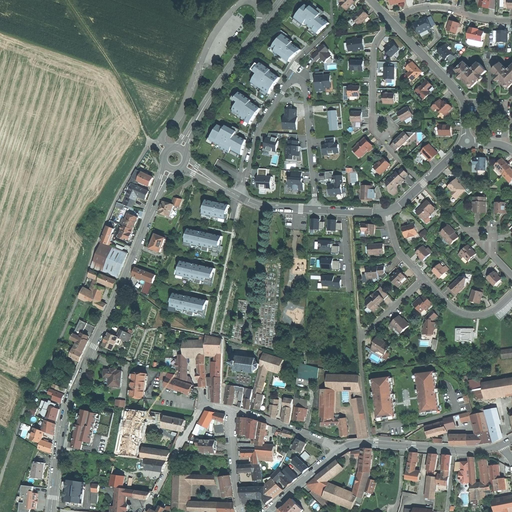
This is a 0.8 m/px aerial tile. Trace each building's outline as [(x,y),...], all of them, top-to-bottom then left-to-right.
[(343,6),(347,10),(350,7),(351,8),(355,5),(353,4),(355,2),(353,0),(343,0),(340,3),(343,6)] [(484,8),(489,9),(490,0),(477,0),(478,0),(480,1),(479,6),(484,8)] [(306,5),(296,18),(304,25),(305,24),(318,34),(324,29),(330,23),(317,14),(319,12),(311,6),(310,8),(306,5)] [(354,18),(360,25),(369,16),(366,12),(363,9),(354,18)] [(420,21),(414,24),(419,34),(420,33),(432,27),(427,18),(420,21)] [(447,30),(457,33),(460,24),(455,22),(450,21),(447,30)] [(433,31),(432,27),(420,33),(422,37),(433,31)] [(469,39),(482,42),(485,32),(479,31),(475,30),(475,29),(473,28),(470,28),(470,29),(467,39),(469,39)] [(503,31),(498,31),(498,42),(508,42),(508,31),(503,31)] [(487,32),(485,32),(482,42),(469,39),(468,43),(469,45),(481,48),(483,47),(487,32)] [(283,35),(272,48),(275,50),(275,51),(290,62),(295,56),(301,50),(289,41),(290,40),(283,35)] [(358,50),(365,49),(364,43),(363,39),(358,39),(358,38),(353,39),(354,40),(348,41),(350,51),(353,51),(354,52),(358,52),(358,50)] [(388,53),(392,57),(399,50),(393,43),(385,50),(388,53)] [(440,50),(438,52),(441,55),(446,60),(447,58),(450,61),(455,56),(447,48),(449,46),(447,43),(442,48),(440,47),(438,49),(440,50)] [(318,51),(312,56),(317,61),(321,58),(325,62),(331,57),(327,52),(329,50),(324,45),(319,49),(318,50),(318,51)] [(352,70),(364,71),(364,66),(364,61),(352,61),(352,70)] [(407,67),(406,68),(409,72),(407,74),(413,81),(422,72),(418,67),(413,62),(412,62),(407,67)] [(465,62),(456,70),(460,75),(459,76),(470,87),(473,87),(476,83),(483,77),(482,76),(487,71),(479,63),(472,70),(465,62)] [(270,94),(280,78),(264,67),(265,66),(260,63),(255,72),(258,74),(252,82),(262,88),(270,94)] [(497,76),(496,77),(502,83),(506,88),(509,88),(511,85),(511,66),(508,70),(501,63),(493,71),(497,76)] [(395,67),(385,67),(385,72),(385,78),(395,78),(395,67)] [(324,72),(316,72),(317,83),(318,91),(325,91),(325,88),(331,87),(330,75),(324,76),(324,72)] [(416,92),(423,100),(430,94),(428,91),(433,87),(430,83),(427,81),(416,92)] [(349,100),(359,100),(359,92),(359,87),(349,87),(349,100)] [(251,124),(261,109),(248,100),(249,99),(239,92),(235,99),(239,102),(234,110),(241,115),(240,117),(245,121),(251,124)] [(395,94),(384,94),(384,104),(387,104),(394,104),(395,94)] [(440,100),(432,108),(435,111),(437,109),(440,113),(443,113),(446,116),(451,112),(450,111),(453,108),(450,105),(448,105),(446,102),(445,101),(443,103),(440,100)] [(343,128),(341,103),(327,105),(328,119),(329,123),(331,123),(332,129),(343,128)] [(400,117),(403,122),(413,116),(408,107),(398,113),(400,117)] [(286,109),(285,117),(297,117),(297,110),(286,109)] [(352,122),(362,122),(362,117),(363,112),(352,112),(352,122)] [(284,121),(284,129),(297,130),(298,121),(297,121),(297,118),(298,118),(298,117),(297,117),(285,117),(284,117),(284,121)] [(219,125),(210,139),(221,145),(220,148),(226,151),(230,153),(232,149),(243,155),(246,140),(233,133),(234,130),(226,126),(225,128),(219,125)] [(440,135),(451,135),(452,130),(452,126),(440,125),(440,135)] [(393,149),(395,152),(403,144),(403,145),(415,133),(405,132),(390,146),(393,149)] [(264,147),(263,151),(269,153),(270,150),(276,151),(279,141),(277,140),(279,134),(269,133),(268,138),(267,138),(266,142),(265,142),(264,147)] [(335,137),(326,138),(326,143),(326,146),(323,146),(324,155),(334,154),(334,153),(339,152),(339,145),(335,145),(334,145),(334,143),(335,143),(335,137)] [(354,148),(362,156),(368,150),(372,147),(372,146),(368,141),(365,138),(354,148)] [(289,141),(289,146),(287,146),(286,159),(293,159),(293,156),(298,156),(298,161),(302,161),(302,152),(301,147),(299,147),(299,141),(297,141),(289,141)] [(429,160),(430,160),(434,156),(438,153),(429,144),(422,152),(429,160)] [(426,162),(429,160),(422,152),(419,155),(426,162)] [(477,170),(486,170),(487,158),(480,158),(480,157),(477,157),(474,157),(474,165),(477,165),(477,170)] [(375,166),(382,173),(390,165),(386,161),(384,158),(375,166)] [(218,160),(215,166),(232,175),(235,169),(218,160)] [(496,166),(504,175),(511,168),(507,163),(504,160),(496,166)] [(388,184),(390,187),(390,192),(393,195),(397,192),(397,186),(398,185),(400,183),(402,183),(405,180),(403,179),(408,174),(403,168),(398,173),(397,172),(388,181),(388,184)] [(511,169),(511,168),(504,175),(503,175),(511,184),(511,169)] [(267,169),(259,169),(258,176),(257,179),(257,188),(260,188),(260,189),(266,189),(266,188),(271,188),(272,182),(273,182),(273,177),(267,177),(267,169)] [(130,182),(134,184),(137,185),(140,181),(139,181),(143,173),(137,170),(130,182)] [(303,171),(293,171),(292,178),(290,178),(289,188),(293,188),(293,190),(304,190),(304,183),(303,183),(303,181),(303,179),(302,179),(303,171)] [(333,171),(326,172),(326,179),(332,179),(332,182),(332,184),(329,185),(330,195),(342,194),(341,184),(343,183),(343,175),(333,176),(333,171)] [(154,178),(143,173),(139,181),(140,181),(141,182),(145,184),(150,186),(152,182),(154,178)] [(455,180),(456,180),(465,190),(469,195),(473,191),(460,177),(459,177),(459,176),(455,180)] [(454,196),(456,198),(465,190),(456,180),(453,183),(449,187),(453,192),(452,193),(454,196)] [(136,200),(138,196),(136,195),(138,186),(137,185),(134,184),(128,196),(129,197),(136,200)] [(367,200),(373,200),(373,199),(373,189),(373,185),(370,184),(370,186),(362,186),(362,190),(362,192),(361,199),(367,200)] [(451,199),(454,196),(452,193),(453,192),(449,187),(445,184),(441,188),(444,192),(451,199)] [(138,196),(146,199),(147,195),(149,191),(138,186),(136,195),(138,196)] [(375,190),(373,189),(373,199),(376,199),(376,200),(377,200),(384,199),(378,186),(377,186),(375,190)] [(125,205),(132,208),(136,200),(129,197),(125,205)] [(480,213),(486,213),(486,205),(485,205),(485,202),(486,202),(486,198),(474,197),(473,202),(472,202),(472,213),(479,213),(480,214),(480,213)] [(175,198),(172,205),(174,205),(179,207),(182,199),(175,198)] [(206,200),(204,209),(205,209),(207,210),(205,216),(224,220),(225,214),(227,214),(228,214),(230,205),(223,203),(223,204),(220,203),(218,202),(217,204),(216,203),(214,203),(215,202),(206,200)] [(416,212),(425,221),(428,217),(431,215),(429,213),(431,212),(433,214),(436,211),(434,209),(435,208),(428,200),(421,206),(416,212)] [(172,205),(164,202),(162,208),(160,213),(170,216),(174,205),(172,205)] [(500,214),(505,214),(507,214),(507,208),(505,208),(505,203),(496,203),(496,214),(500,214)] [(128,216),(124,225),(134,229),(136,224),(138,217),(135,216),(132,215),(128,214),(128,216)] [(320,229),(320,222),(320,219),(320,220),(318,220),(316,220),(316,219),(312,219),(311,229),(315,229),(315,230),(320,231),(320,229)] [(337,230),(337,223),(337,220),(334,220),(329,220),(328,231),(332,231),(332,232),(337,232),(337,230)] [(367,235),(375,235),(375,229),(375,225),(369,225),(369,224),(363,224),(362,231),(361,231),(361,235),(367,236),(367,235)] [(409,226),(404,227),(407,237),(408,237),(408,238),(415,236),(415,235),(418,234),(415,224),(409,226)] [(125,237),(130,239),(132,234),(132,233),(134,229),(124,225),(119,237),(124,239),(125,237)] [(101,242),(102,242),(111,246),(112,243),(111,242),(113,237),(114,234),(112,233),(114,229),(108,226),(101,242)] [(441,234),(451,245),(459,238),(455,233),(453,230),(449,226),(441,234)] [(197,231),(189,229),(187,238),(189,239),(188,244),(204,248),(203,251),(210,252),(210,249),(217,251),(218,245),(220,246),(221,246),(223,236),(206,232),(205,233),(203,232),(200,231),(200,233),(198,232),(197,232),(197,231)] [(426,229),(420,235),(423,238),(429,232),(426,229)] [(166,238),(156,234),(153,241),(150,248),(154,250),(153,251),(157,253),(157,251),(160,252),(166,238)] [(332,251),(332,246),(332,244),(332,242),(320,241),(320,250),(332,251)] [(92,267),(118,278),(123,266),(129,253),(123,251),(116,248),(111,246),(102,242),(98,254),(97,254),(92,267)] [(369,246),(370,254),(370,255),(375,254),(375,255),(378,255),(379,254),(380,254),(385,253),(384,249),(384,244),(369,245),(369,246)] [(468,245),(458,254),(462,258),(464,256),(469,261),(477,254),(472,249),(468,245)] [(420,256),(424,261),(431,254),(430,253),(427,250),(424,246),(417,253),(420,256)] [(333,269),(333,263),(333,261),(333,259),(327,258),(327,259),(322,259),(322,268),(333,269)] [(39,291),(51,264),(43,260),(31,288),(39,291)] [(182,261),(179,270),(180,270),(182,271),(181,277),(197,280),(196,283),(202,284),(203,282),(210,283),(211,277),(213,278),(216,268),(198,265),(195,264),(193,263),(192,265),(191,265),(189,264),(190,263),(182,261)] [(437,275),(440,278),(447,272),(447,271),(444,268),(440,264),(433,271),(437,275)] [(367,274),(368,279),(381,278),(383,280),(388,275),(385,272),(385,269),(385,266),(367,268),(367,274)] [(156,275),(136,267),(134,271),(133,275),(146,280),(153,283),(156,275)] [(49,301),(56,304),(67,270),(60,268),(49,301)] [(89,275),(99,279),(101,274),(91,270),(89,275)] [(390,278),(398,287),(402,284),(403,285),(408,279),(403,274),(399,270),(390,278)] [(487,278),(495,286),(502,279),(498,275),(494,272),(487,278)] [(73,273),(60,308),(70,312),(83,276),(73,273)] [(98,281),(114,288),(117,281),(101,274),(99,279),(98,281)] [(334,286),(334,280),(335,278),(335,276),(334,276),(329,275),(329,276),(324,276),(323,285),(334,286)] [(450,287),(457,294),(465,286),(467,279),(466,277),(461,277),(450,287)] [(149,294),(153,283),(146,280),(142,292),(149,294)] [(84,288),(79,299),(104,310),(106,305),(99,301),(101,296),(104,289),(94,284),(90,291),(84,288)] [(366,304),(374,312),(379,307),(378,306),(381,303),(389,295),(381,287),(369,298),(371,300),(366,304)] [(455,295),(457,294),(450,287),(449,288),(452,291),(455,295)] [(475,300),(480,301),(483,292),(473,289),(470,298),(475,300)] [(174,293),(172,302),(173,302),(175,303),(173,309),(189,312),(189,315),(195,316),(195,314),(202,315),(204,309),(206,310),(208,301),(191,297),(188,296),(186,295),(185,297),(184,297),(182,296),(183,295),(174,293)] [(433,304),(425,295),(418,301),(417,300),(416,302),(413,304),(421,312),(425,309),(426,310),(433,304)] [(425,318),(427,321),(424,323),(424,328),(423,328),(423,334),(427,334),(428,336),(431,336),(432,335),(434,335),(434,329),(436,329),(436,323),(433,322),(433,320),(434,320),(438,316),(435,313),(433,310),(425,318)] [(394,321),(389,325),(399,335),(409,326),(399,316),(394,321)] [(81,320),(74,334),(81,338),(83,333),(88,323),(81,320)] [(462,328),(456,328),(456,341),(474,341),(474,329),(462,328)] [(121,329),(117,337),(118,337),(123,339),(129,342),(132,335),(133,331),(129,330),(128,333),(121,329)] [(83,333),(81,338),(74,334),(72,339),(78,342),(75,348),(83,352),(87,346),(89,341),(87,340),(89,336),(83,333)] [(117,337),(109,333),(106,340),(103,346),(113,350),(115,344),(118,337),(117,337)] [(183,341),(183,354),(183,355),(186,355),(198,355),(205,355),(206,355),(206,353),(206,336),(201,335),(201,341),(183,341)] [(223,339),(206,336),(206,353),(216,353),(222,353),(223,339)] [(375,343),(371,350),(376,352),(377,351),(379,351),(381,352),(384,351),(386,353),(387,351),(390,346),(386,344),(386,343),(384,342),(385,341),(382,339),(381,340),(377,338),(375,341),(374,342),(375,343)] [(69,356),(80,361),(81,357),(83,353),(73,348),(71,352),(69,356)] [(511,349),(501,350),(502,358),(511,357),(511,349)] [(389,353),(387,351),(386,353),(384,351),(381,352),(385,355),(383,358),(386,360),(390,355),(389,353)] [(268,368),(281,372),(284,360),(264,353),(260,365),(261,366),(268,368)] [(237,360),(233,359),(232,366),(236,367),(235,371),(255,373),(255,371),(259,368),(259,364),(256,361),(256,358),(237,356),(237,360)] [(298,377),(317,382),(319,368),(300,363),(298,377)] [(208,386),(205,364),(198,364),(199,373),(200,378),(201,387),(204,387),(208,386)] [(261,394),(268,368),(261,366),(254,393),(255,393),(261,394)] [(114,370),(105,369),(105,373),(104,377),(110,377),(110,386),(121,387),(122,371),(117,371),(117,369),(115,369),(114,370)] [(434,371),(417,373),(417,374),(418,382),(419,389),(419,394),(419,395),(420,400),(421,410),(421,413),(427,412),(427,413),(430,413),(434,412),(434,411),(439,411),(439,408),(437,394),(437,389),(435,380),(435,373),(434,371)] [(147,374),(134,372),(131,397),(145,399),(146,387),(147,374)] [(355,390),(362,390),(360,376),(327,374),(327,389),(334,390),(355,390)] [(164,387),(189,395),(191,390),(193,385),(176,380),(168,377),(167,378),(164,387)] [(390,377),(373,379),(373,380),(374,387),(374,392),(375,397),(377,415),(377,418),(383,418),(383,419),(387,418),(390,418),(390,417),(395,416),(395,413),(394,407),(394,402),(393,399),(393,394),(391,385),(391,378),(390,377)] [(485,397),(511,392),(511,378),(483,383),(485,397)] [(480,398),(485,397),(483,383),(482,379),(472,380),(469,381),(471,391),(480,398)] [(51,387),(65,393),(67,389),(66,388),(52,383),(51,387)] [(229,405),(233,405),(235,390),(236,386),(228,385),(225,404),(229,405)] [(333,419),(334,390),(327,389),(322,389),(321,417),(323,417),(321,425),(322,426),(338,425),(340,425),(339,420),(338,419),(333,419)] [(53,400),(61,403),(63,399),(64,395),(56,392),(55,396),(53,400)] [(264,395),(261,394),(255,393),(252,408),(256,409),(261,410),(264,395)] [(463,397),(468,412),(472,411),(467,396),(463,397)] [(284,407),(285,407),(292,408),(294,399),(286,398),(284,407)] [(296,405),(296,407),(308,409),(308,400),(298,398),(294,398),(293,404),(296,405)] [(356,398),(355,399),(358,414),(365,413),(363,405),(363,398),(356,398)] [(126,401),(116,400),(116,408),(125,409),(126,401)] [(47,417),(57,420),(58,415),(60,409),(55,408),(56,404),(47,401),(44,409),(49,411),(47,417)] [(28,413),(35,415),(38,408),(31,405),(28,413)] [(286,422),(290,424),(292,408),(285,407),(283,421),(286,422)] [(300,421),(305,421),(305,416),(307,417),(308,409),(296,407),(294,420),(300,421)] [(77,428),(72,447),(83,449),(84,445),(92,446),(95,434),(109,437),(114,413),(100,410),(99,414),(94,413),(94,412),(83,409),(79,425),(78,425),(77,428)] [(123,439),(120,454),(137,456),(168,461),(171,453),(168,452),(140,448),(140,447),(137,447),(142,419),(148,419),(149,413),(128,410),(125,429),(115,427),(114,437),(123,439)] [(486,412),(494,442),(501,439),(499,432),(496,410),(486,412)] [(205,413),(199,423),(208,428),(211,423),(212,420),(214,419),(215,413),(208,411),(205,413)] [(474,419),(477,434),(489,432),(484,412),(473,415),(474,419)] [(215,413),(214,419),(223,422),(225,415),(215,413)] [(369,437),(365,413),(358,414),(361,438),(369,437)] [(157,425),(163,426),(165,415),(159,414),(157,425)] [(186,420),(172,418),(172,416),(165,415),(163,426),(163,427),(184,431),(185,426),(186,420)] [(444,419),(445,422),(446,428),(455,426),(452,416),(444,419)] [(248,418),(239,417),(238,426),(238,434),(247,435),(248,418)] [(255,438),(257,439),(259,421),(255,420),(249,418),(248,438),(253,438),(255,439),(255,438)] [(346,418),(339,420),(340,425),(338,425),(338,427),(340,427),(342,437),(345,436),(349,435),(346,418)] [(42,428),(42,430),(45,431),(54,435),(55,430),(56,424),(46,420),(42,428)] [(265,437),(268,424),(264,423),(260,422),(258,435),(259,436),(265,437)] [(425,427),(429,437),(438,434),(448,432),(446,428),(445,422),(441,423),(439,424),(425,427)] [(203,438),(208,428),(199,423),(194,433),(203,438)] [(217,433),(224,432),(224,428),(223,423),(216,424),(217,433)] [(31,439),(41,443),(42,440),(43,436),(45,431),(42,430),(39,429),(34,428),(33,433),(31,439)] [(477,434),(476,437),(477,445),(486,443),(493,442),(490,433),(489,432),(477,434)] [(293,448),(302,452),(306,444),(302,441),(298,439),(293,448)] [(39,448),(52,453),(52,448),(53,444),(50,443),(44,441),(42,440),(41,443),(39,448)] [(217,441),(198,440),(198,446),(202,446),(202,452),(207,452),(211,453),(211,452),(216,453),(216,447),(217,441)] [(275,447),(264,445),(256,445),(257,449),(258,455),(274,456),(275,447)] [(293,458),(296,455),(289,448),(287,453),(293,458)] [(258,455),(257,449),(253,449),(252,449),(245,449),(243,449),(243,457),(250,457),(253,457),(258,457),(258,455)] [(361,472),(370,473),(372,449),(368,449),(362,449),(362,456),(360,472),(361,472)] [(301,456),(306,461),(311,456),(306,451),(301,456)] [(407,471),(415,472),(418,453),(414,453),(411,453),(407,471)] [(428,470),(435,471),(438,455),(435,454),(430,454),(428,469),(428,470)] [(442,470),(450,470),(451,456),(448,456),(444,455),(442,470)] [(297,466),(304,473),(306,470),(309,468),(298,457),(293,462),(294,463),(296,465),(297,466)] [(167,462),(148,459),(146,469),(163,471),(165,467),(167,462)] [(481,474),(489,474),(489,469),(489,467),(488,467),(487,459),(483,460),(480,460),(481,474)] [(337,460),(317,477),(322,484),(324,482),(343,467),(337,460)] [(468,484),(470,481),(469,472),(469,462),(465,462),(461,462),(462,469),(463,469),(463,471),(460,471),(459,480),(464,484),(468,484)] [(33,478),(43,478),(44,471),(44,464),(35,463),(34,464),(33,470),(34,472),(33,478)] [(263,479),(259,464),(253,464),(252,464),(253,471),(255,481),(263,479)] [(491,480),(500,479),(499,465),(495,466),(491,466),(492,475),(491,475),(491,480)] [(279,468),(272,476),(278,483),(281,480),(287,487),(290,485),(292,483),(283,473),(284,473),(279,468)] [(448,485),(450,470),(442,470),(442,476),(438,476),(437,484),(442,485),(448,485)] [(421,473),(415,472),(407,471),(406,479),(419,481),(421,473)] [(288,476),(293,482),(298,478),(292,472),(288,476)] [(370,473),(361,472),(355,495),(358,496),(358,497),(363,499),(365,491),(369,479),(370,473)] [(110,486),(123,488),(125,476),(112,474),(110,486)] [(174,511),(189,511),(190,503),(190,483),(190,475),(189,475),(179,474),(176,474),(174,511)] [(490,482),(489,474),(481,474),(483,483),(490,482)] [(216,476),(190,475),(190,483),(217,484),(216,476)] [(224,498),(234,496),(232,485),(231,476),(220,477),(224,498)] [(266,487),(249,487),(250,498),(260,499),(264,499),(267,504),(284,490),(278,483),(272,476),(264,479),(266,485),(266,487)] [(435,499),(437,477),(430,476),(427,498),(435,499)] [(308,485),(315,494),(326,483),(324,482),(322,484),(317,477),(308,485)] [(376,481),(369,479),(365,491),(373,493),(376,481)] [(505,479),(500,479),(491,480),(492,486),(496,486),(496,490),(506,489),(505,479)] [(86,482),(68,480),(67,482),(67,485),(64,485),(63,488),(65,488),(65,491),(66,491),(65,501),(83,503),(85,489),(83,489),(84,483),(86,483),(86,482)] [(492,498),(490,482),(483,483),(475,484),(470,484),(471,500),(477,500),(492,498)] [(352,509),(356,501),(358,497),(358,496),(355,495),(326,483),(315,494),(352,509)] [(22,496),(26,496),(26,491),(33,491),(34,487),(22,485),(19,492),(22,493),(22,496)] [(249,487),(240,488),(241,497),(250,498),(249,487)] [(127,504),(128,496),(133,497),(135,497),(136,490),(117,488),(115,508),(111,507),(111,506),(110,511),(126,511),(126,510),(127,504)] [(151,493),(136,490),(135,497),(147,499),(148,498),(149,496),(151,493)] [(32,509),(36,509),(37,503),(36,503),(37,500),(37,493),(34,493),(34,491),(33,491),(26,491),(26,496),(25,503),(24,508),(31,509),(32,509)] [(99,493),(98,493),(92,492),(91,502),(98,503),(99,493)] [(18,502),(21,505),(23,503),(25,503),(26,496),(22,496),(20,497),(18,496),(16,502),(18,502)] [(494,511),(511,511),(511,496),(493,500),(493,502),(494,508),(494,511)] [(284,508),(288,511),(301,511),(303,510),(293,499),(288,503),(284,508)] [(31,511),(31,509),(24,508),(25,503),(23,503),(21,505),(19,511),(31,511)] [(219,511),(220,505),(190,503),(189,511),(200,511),(219,511)]
